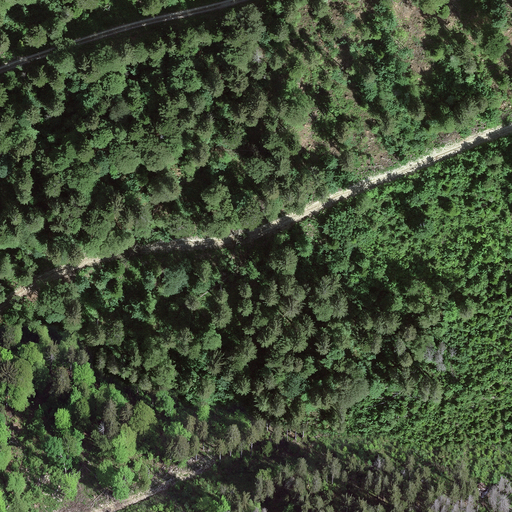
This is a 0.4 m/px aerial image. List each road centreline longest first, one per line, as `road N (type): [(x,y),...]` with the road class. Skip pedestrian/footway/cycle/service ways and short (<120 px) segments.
road 1 (track): [(511,129),(221,239),(64,265),(0,303)]
road 2 (track): [(0,70),(238,0)]
road 3 (track): [(119,511),(341,441)]
